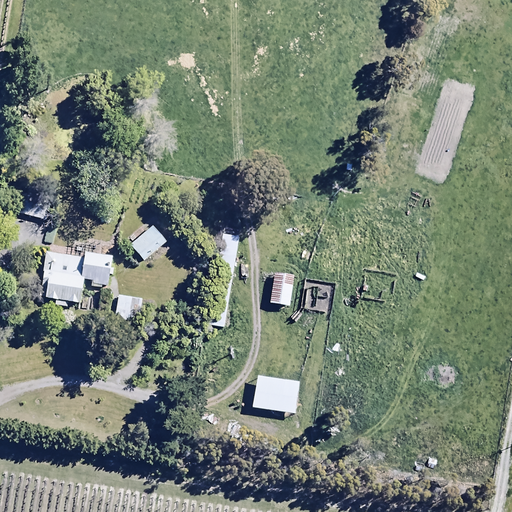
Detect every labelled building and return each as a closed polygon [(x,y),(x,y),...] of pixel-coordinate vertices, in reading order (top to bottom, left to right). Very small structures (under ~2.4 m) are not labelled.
[(21,214),(22,214),(45,222),(51,206),(27,198),(21,214)] [(319,239),(322,240),(358,245),(359,238),(361,238),(363,228),(302,219),(296,255),(304,256),(304,254),(316,256),(319,239)] [(143,263),(165,244),(166,244),(152,228),(130,248),(143,263)] [(223,331),(237,243),(238,240),(221,237),(206,328),(223,331)] [(85,255),(84,261),(46,255),(39,299),(55,301),(54,307),(66,309),(67,304),(80,306),(84,282),(92,283),(91,288),(101,289),(101,287),(107,288),(112,259),(85,255)] [(293,279),(274,276),(269,306),(288,309),(293,279)] [(138,323),(141,302),(118,297),(114,318),(138,323)] [(251,409),(252,410),(294,416),(299,385),(257,378),(251,409)]
